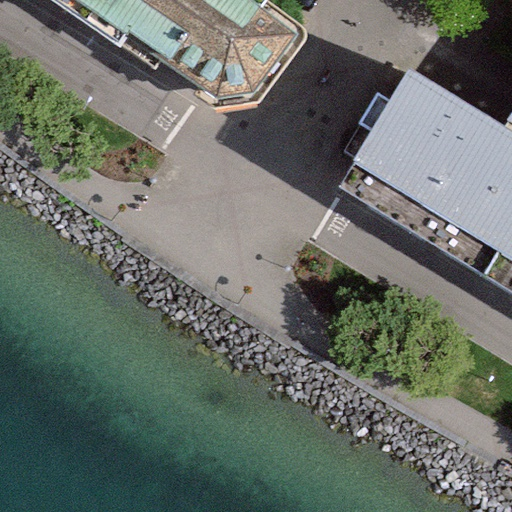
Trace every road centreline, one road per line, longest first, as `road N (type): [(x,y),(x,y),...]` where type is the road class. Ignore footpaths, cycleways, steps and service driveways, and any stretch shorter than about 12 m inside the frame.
road 1 (residential): [(0,34),(257,198)]
road 2 (residential): [(257,198),(511,343)]
road 3 (residential): [(387,0),(257,198)]
